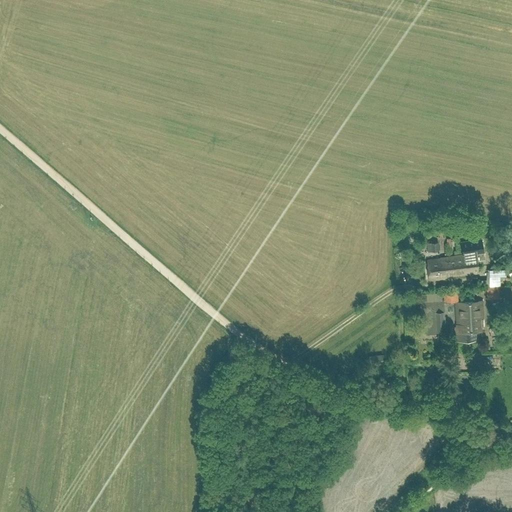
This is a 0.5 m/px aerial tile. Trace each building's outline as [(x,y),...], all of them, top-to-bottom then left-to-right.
[(439,259),(426,261),(428,280),(443,278),(443,276),(477,272),(475,253),(439,258),(439,259)] [(497,286),(485,287),(486,299),(498,298),(497,286)] [(456,289),(442,290),(442,302),(452,302),(452,299),(457,299),(456,289)] [(442,301),(441,301),(422,302),(422,318),(426,318),(426,329),(421,329),(421,330),(425,330),(425,331),(443,330),(442,301)] [(482,326),(481,301),(454,302),(455,324),(457,324),(457,327),(454,328),(454,341),(476,339),(475,330),(480,330),(480,326),(482,326)] [(381,355),(367,357),(368,365),(382,363),(381,355)]
